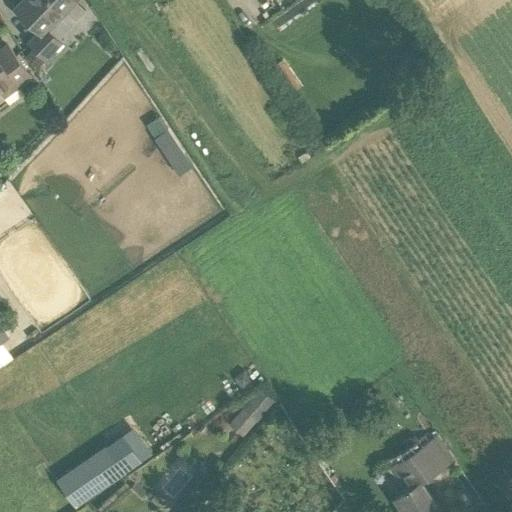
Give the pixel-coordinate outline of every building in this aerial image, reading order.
[(75,0),(22,0),(15,8),(39,31),(29,41),(36,48),(47,58),(62,42),(48,29),(61,15),(75,0)] [(0,89),(13,80),(17,85),(31,75),(8,45),(0,50),(0,89)] [(47,58),(36,48),(27,57),(37,67),(47,58)] [(284,57),(270,67),(290,94),(304,84),(284,57)] [(180,172),(194,164),(170,126),(157,135),(180,172)] [(235,377),(242,387),(252,380),(245,369),(235,377)] [(257,395),(250,404),(261,414),(269,405),(257,395)] [(349,418),(337,425),(343,435),(355,428),(349,418)] [(137,424),(57,476),(76,504),(155,452),(137,424)] [(449,461),(433,437),(423,444),(416,435),(406,442),(413,451),(390,466),(406,490),(395,497),(405,511),(428,511),(438,506),(421,480),(449,461)] [(131,487),(144,498),(149,492),(137,481),(131,487)]
